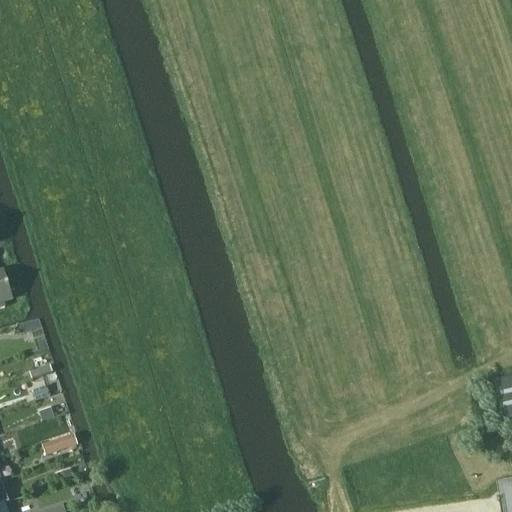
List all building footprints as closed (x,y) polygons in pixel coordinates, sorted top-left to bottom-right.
[(9,293),(14,292),(10,280),(5,281),(2,273),(0,273),(0,310),(5,309),(3,304),(11,301),(9,293)] [(511,379),(494,383),(502,423),(511,420),(511,379)] [(47,388),(30,395),(33,403),(50,397),(47,388)] [(51,410),(38,414),(42,424),(54,420),(51,410)] [(59,443),(41,448),(44,458),(62,452),(59,443)] [(70,471),(54,476),(58,487),(74,482),(70,471)] [(2,483),(0,483),(0,506),(9,504),(2,483)]
